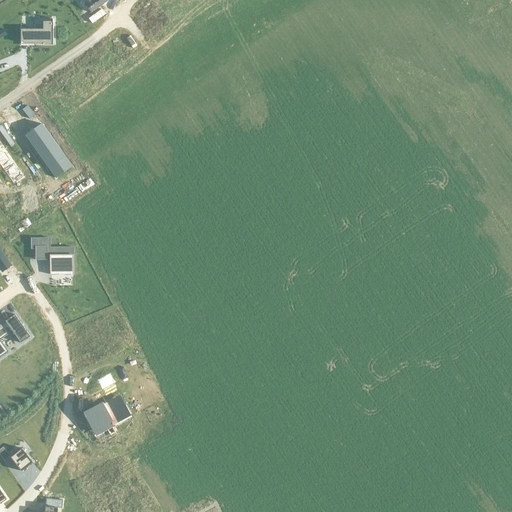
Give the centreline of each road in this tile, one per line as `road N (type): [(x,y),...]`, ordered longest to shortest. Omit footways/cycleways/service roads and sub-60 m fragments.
road 1 (track): [(314,0),(304,61),(251,177),(164,284),(123,321),(63,346)]
road 2 (residential): [(58,329),(66,427),(51,465),(12,511)]
road 3 (residential): [(0,105),(122,17)]
road 4 (residential): [(462,0),(511,118)]
